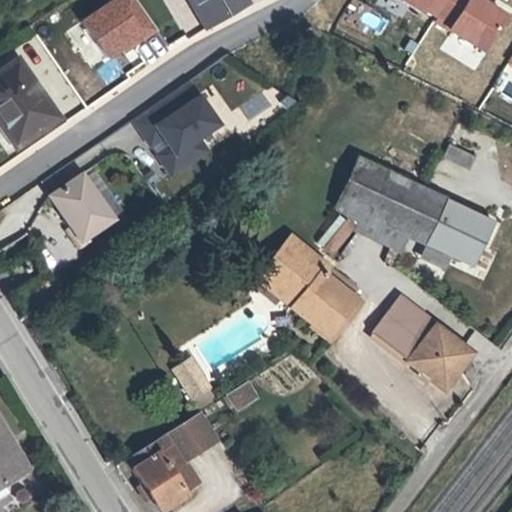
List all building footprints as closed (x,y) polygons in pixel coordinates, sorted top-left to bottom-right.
[(192,0),(208,26),(243,6),(239,0),(192,0)] [(402,0),(437,20),(449,0),(402,0)] [(509,15),(488,0),(449,0),(437,20),(485,52),(509,15)] [(16,64),(0,74),(0,124),(15,145),(54,118),(16,64)] [(193,85),(134,125),(175,177),(211,152),(201,137),(221,126),(193,85)] [(121,153),(109,135),(70,162),(79,176),(98,162),(105,158),(108,162),(121,153)] [(468,169),(473,151),(446,144),(442,162),(468,169)] [(392,246),(416,258),(422,244),(469,266),(489,223),(357,160),(334,208),(363,222),(365,218),(398,233),(392,246)] [(49,197),(71,228),(76,225),(86,238),(111,220),(79,176),(49,197)] [(365,218),(363,222),(359,231),(392,246),(398,233),(365,218)] [(76,225),(71,228),(80,242),(86,238),(76,225)] [(267,279),(295,244),(290,240),(258,279),(294,308),(297,304),(267,279)] [(294,308),(326,334),(352,302),(347,298),(353,291),(295,244),(267,279),(297,304),(294,308)] [(422,244),(416,258),(462,280),(469,266),(422,244)] [(442,390),(469,355),(398,301),(372,336),(442,390)] [(352,302),(326,334),(331,338),(357,306),(352,302)] [(471,352),(479,342),(456,324),(448,334),(471,352)] [(174,370),(181,381),(197,371),(190,360),(174,370)] [(208,387),(197,371),(181,381),(192,397),(208,387)] [(228,394),(236,407),(253,396),(244,383),(228,394)] [(160,511),(185,497),(184,494),(198,484),(183,462),(215,439),(197,413),(125,461),(158,511),(160,511)] [(485,430),(477,423),(465,438),(474,444),(485,430)] [(0,485),(26,470),(0,426),(0,485)]
